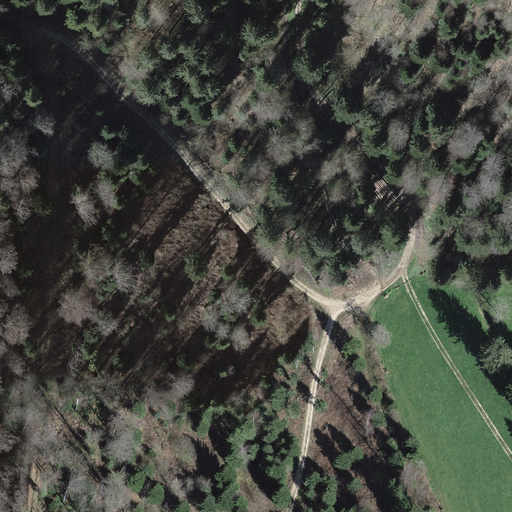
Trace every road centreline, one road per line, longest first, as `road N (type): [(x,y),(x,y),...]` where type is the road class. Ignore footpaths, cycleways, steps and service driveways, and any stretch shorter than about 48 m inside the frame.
road 1 (track): [(403,263),(355,300),(334,303),(315,294),(62,38),(0,15)]
road 2 (track): [(299,0),(306,79),(319,104),(391,171),(408,198),(414,229),(403,263)]
road 3 (track): [(403,263),(422,317),(511,458)]
road 4 (track): [(289,511),(334,303)]
road 5 (track): [(339,120),(339,0)]
